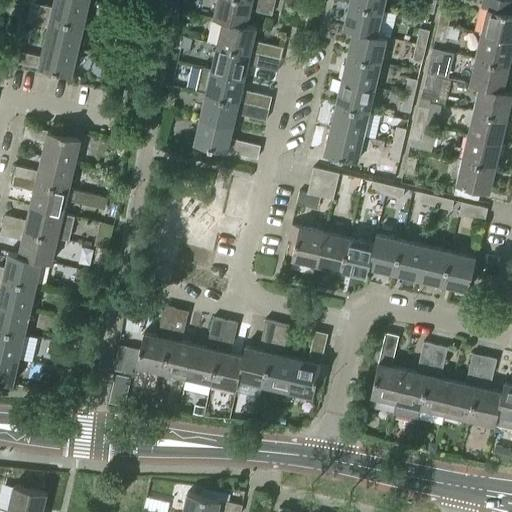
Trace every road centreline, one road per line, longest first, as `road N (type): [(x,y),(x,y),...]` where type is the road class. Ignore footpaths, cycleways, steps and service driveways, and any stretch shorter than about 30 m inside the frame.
road 1 (residential): [(239,297),(288,57)]
road 2 (tertiary): [(207,444),(151,430),(0,420)]
road 3 (tertiary): [(0,429),(80,447),(207,444)]
road 4 (residential): [(498,329),(376,306),(355,324)]
road 5 (tertiary): [(465,486),(329,458)]
road 6 (tertiary): [(329,458),(207,444)]
